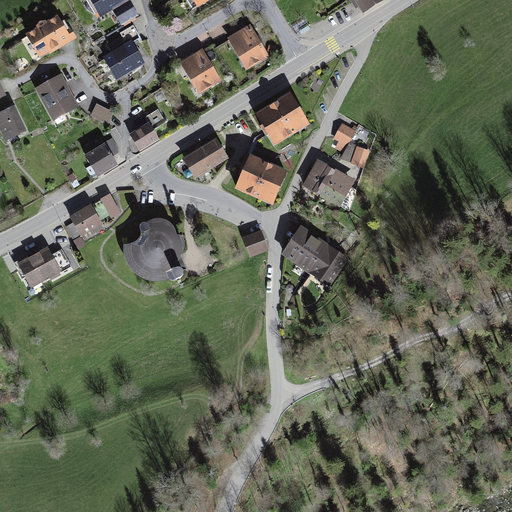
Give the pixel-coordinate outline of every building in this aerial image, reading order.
[(140,20),(128,0),(89,0),(86,2),(99,24),(114,15),(123,30),(140,20)] [(192,0),(201,13),(220,0),(192,0)] [(364,12),(382,0),(350,0),(356,8),(360,5),(364,12)] [(75,37),(59,14),(26,36),(42,59),(75,37)] [(270,53),(251,24),(228,39),(247,68),(270,53)] [(117,80),(146,62),(132,39),(103,56),(117,80)] [(222,81),(203,46),(179,59),(199,94),(222,81)] [(77,104),(61,72),(35,86),(51,117),(77,104)] [(305,119),(290,95),(257,116),(266,130),(274,144),(298,130),(295,125),(305,119)] [(26,133),(13,106),(0,112),(0,129),(7,143),(26,133)] [(111,116),(95,107),(91,115),(106,124),(111,116)] [(158,139),(150,125),(131,136),(139,150),(158,139)] [(361,133),(345,126),(334,148),(349,155),(344,164),(364,173),(374,153),(355,144),(361,133)] [(226,158),(216,142),(186,161),(196,177),(226,158)] [(117,163),(106,146),(86,159),(97,176),(117,163)] [(286,173),(250,157),(245,168),(249,170),(247,174),(245,178),(242,177),(237,187),(262,199),(264,194),(275,198),(286,173)] [(362,184),(322,164),(306,195),(346,215),(362,184)] [(122,214),(111,195),(101,201),(112,220),(122,214)] [(103,225),(92,205),(70,218),(81,238),(83,237),(84,240),(104,229),(102,226),(103,225)] [(140,229),(141,231),(143,235),(142,237),(140,241),(136,244),(129,246),(125,246),(125,256),(128,265),(132,272),(138,277),(146,281),(154,283),(164,282),(170,281),(173,282),(177,281),(178,283),(183,280),(186,277),(185,274),(182,271),(179,271),(177,272),(175,266),(179,261),(183,255),(186,249),(186,243),(184,239),(182,237),(178,237),(177,232),(174,227),(169,224),(163,220),(158,220),(153,222),(147,225),(145,224),(142,225),(141,227),(140,229)] [(270,251),(262,231),(244,239),(252,259),(270,251)] [(329,252),(303,235),(286,259),(317,280),(313,285),(334,299),(354,269),(329,252)] [(52,255),(48,248),(18,264),(32,290),(73,268),(63,249),(52,255)]
